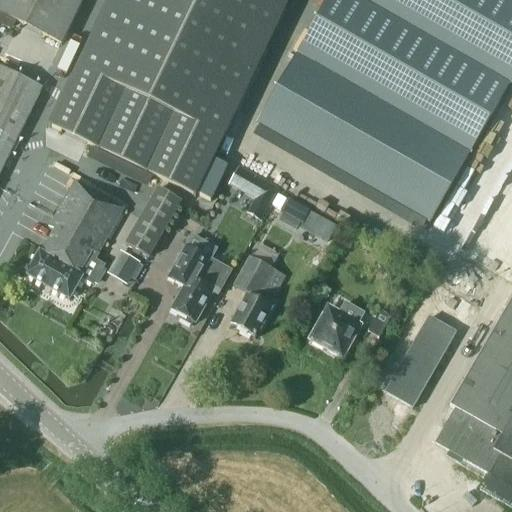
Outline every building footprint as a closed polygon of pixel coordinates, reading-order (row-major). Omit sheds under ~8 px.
[(0,0),(0,16),(62,46),(84,0),(0,0)] [(110,0),(68,93),(51,129),(196,197),(196,195),(211,202),(227,168),(214,162),(274,33),(201,0),(110,0)] [(511,0),(328,0),(256,127),(428,226),(511,80),(511,0)] [(0,68),(0,175),(42,90),(0,68)] [(239,168),(228,188),(254,202),(247,215),(261,222),(279,190),(239,168)] [(39,254),(25,278),(69,303),(82,280),(93,286),(103,268),(93,262),(123,211),(75,184),(49,230),(54,232),(41,255),(39,254)] [(157,191),(125,246),(149,260),(181,205),(157,191)] [(309,213),(287,201),(280,214),(283,216),(280,223),(296,232),(300,225),(302,226),(309,213)] [(265,230),(253,252),(306,282),(318,260),(265,230)] [(181,292),(170,312),(195,326),(212,296),(216,299),(230,273),(185,247),(165,282),(181,292)] [(465,297),(482,268),(458,253),(441,282),(465,297)] [(122,256),(109,277),(127,288),(140,267),(122,256)] [(244,303),(230,327),(254,341),(285,288),(251,269),(235,298),(244,303)] [(327,311),(310,341),(341,358),(358,328),(357,328),(363,316),(345,305),(338,317),(327,311)] [(511,310),(445,456),(511,487),(511,310)] [(378,312),(367,333),(379,340),(390,319),(378,312)] [(417,408),(459,330),(430,314),(388,392),(417,408)]
